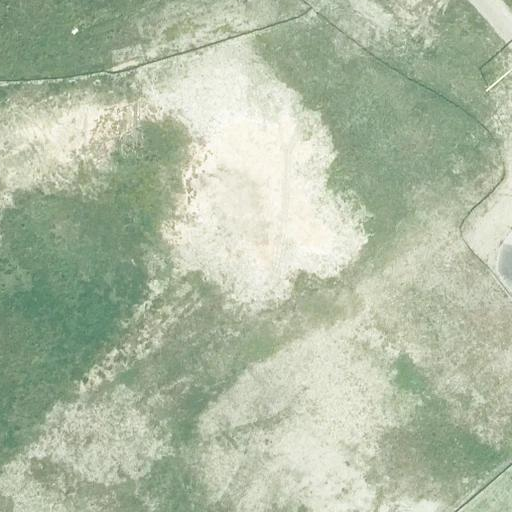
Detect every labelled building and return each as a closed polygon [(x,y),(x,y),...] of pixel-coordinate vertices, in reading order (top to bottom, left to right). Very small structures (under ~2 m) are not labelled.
[(426,0),(400,0),(395,5),(419,33),(439,15),(426,0)] [(422,27),(373,69),(436,140),(429,146),(438,156),(472,126),(461,113),(482,95),(422,27)] [(254,166),(308,232),(388,166),(310,71),(254,117),(243,104),(218,125),(243,155),(255,145),(265,157),(254,166)] [(236,191),(248,205),(256,197),(244,184),(236,191)] [(37,220),(61,209),(53,191),(28,202),(37,220)] [(79,245),(75,238),(96,225),(86,209),(40,238),(54,261),(79,245)] [(165,264),(139,242),(119,266),(145,288),(165,264)] [(43,279),(68,308),(87,292),(73,276),(94,259),(82,245),(43,279)] [(229,257),(213,260),(216,280),(233,277),(229,257)] [(0,288),(0,309),(10,301),(0,288)] [(180,328),(19,456),(64,511),(158,511),(190,487),(209,511),(285,511),(294,505),(280,488),(307,467),(270,421),(260,428),(180,328)] [(307,439),(354,484),(391,446),(343,400),(307,439)] [(0,495),(9,483),(0,475),(0,495)] [(418,500),(430,510),(444,492),(433,483),(418,500)]
